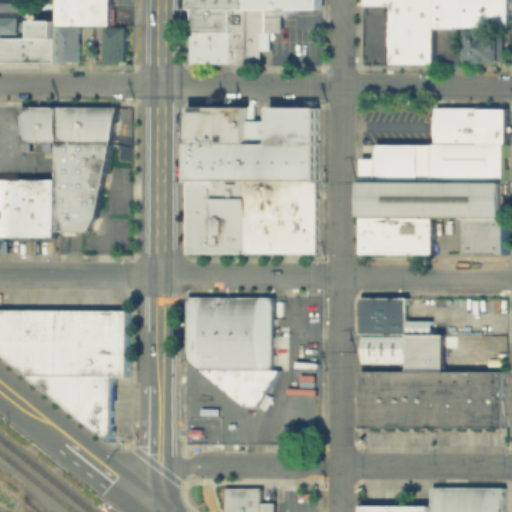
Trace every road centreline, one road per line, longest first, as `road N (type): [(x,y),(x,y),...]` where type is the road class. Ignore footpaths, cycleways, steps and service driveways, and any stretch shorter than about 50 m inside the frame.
road 1 (residential): [(0,84),(511,86)]
road 2 (residential): [(0,275),(511,276)]
road 3 (residential): [(343,0),(340,466)]
road 4 (tertiary): [(160,0),(159,275)]
road 5 (residential): [(340,466),(511,466)]
road 6 (residential): [(201,466),(340,466)]
road 7 (tertiary): [(161,385),(160,468),(142,501)]
